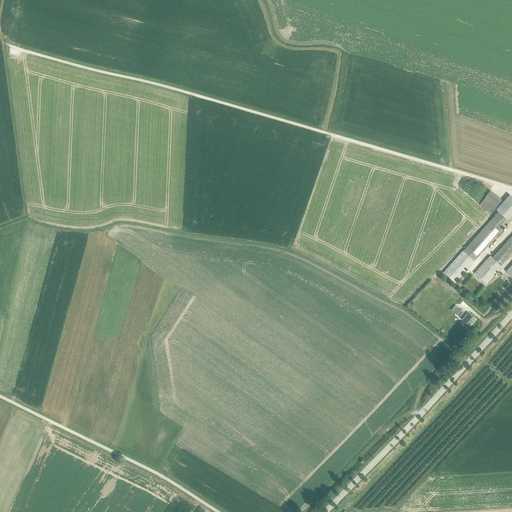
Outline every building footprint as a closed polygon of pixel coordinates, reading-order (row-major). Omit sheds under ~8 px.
[(490,191),(480,205),(492,214),(502,200),(490,191)] [(498,212),(443,273),(455,283),(509,222),(508,221),(511,215),(511,196),(509,195),(496,210),(498,212)] [(490,256),(474,273),(486,284),(504,264),(503,264),(511,253),(511,235),(492,258),(490,256)] [(410,304),(407,307),(414,312),(416,309),(410,304)] [(455,305),(451,310),(459,318),(464,313),(455,305)] [(468,313),(462,320),(466,324),(464,327),(467,330),(476,320),(468,313)]
